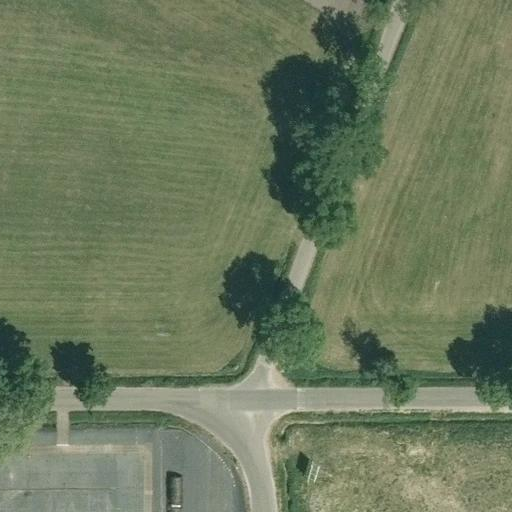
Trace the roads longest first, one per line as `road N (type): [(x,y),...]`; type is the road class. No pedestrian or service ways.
road 1 (unclassified): [(262,399),(261,376),(403,0)]
road 2 (unclassified): [(262,399),(0,402)]
road 3 (unclassified): [(511,399),(262,399)]
